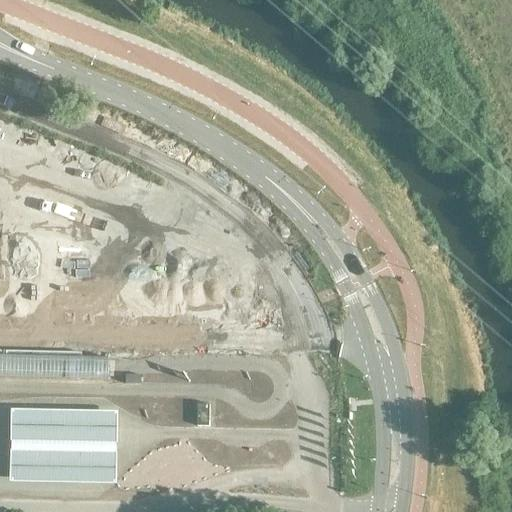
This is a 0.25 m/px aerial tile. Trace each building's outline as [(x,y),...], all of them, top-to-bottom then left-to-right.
[(81,358),(0,356),(0,378),(107,381),(107,377),(107,370),(107,363),(107,359),(81,358)] [(210,405),(198,405),(198,427),(210,427),(210,405)] [(8,408),(8,441),(113,443),(114,410),(8,408)] [(113,443),(8,441),(7,450),(113,452),(113,443)] [(7,450),(7,481),(113,483),(113,452),(7,450)]
